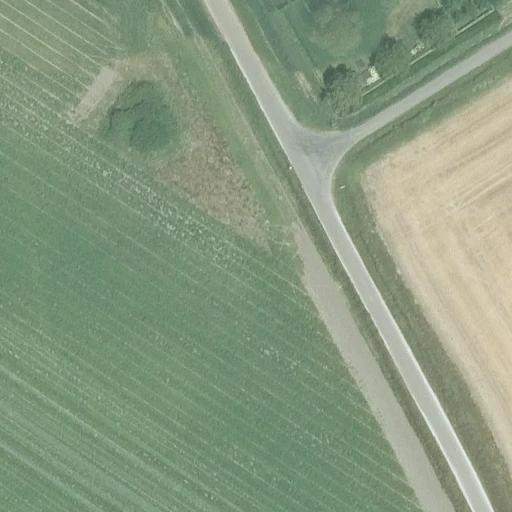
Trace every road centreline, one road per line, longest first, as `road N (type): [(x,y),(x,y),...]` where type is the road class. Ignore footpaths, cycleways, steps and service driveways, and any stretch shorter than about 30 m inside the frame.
road 1 (unclassified): [(480,511),(309,169)]
road 2 (unclassified): [(309,169),(511,36)]
road 3 (unclassified): [(309,169),(208,0)]
